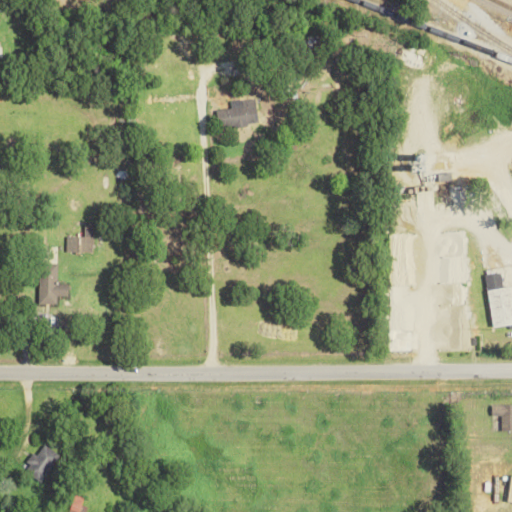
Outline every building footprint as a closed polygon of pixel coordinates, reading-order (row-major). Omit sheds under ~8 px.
[(231,108),(217,110),(219,128),(259,124),(256,98),(230,101),(231,108)] [(66,237),(66,252),(93,251),(92,225),(84,225),(84,237),(66,237)] [(464,231),(444,232),(446,256),(442,256),(443,282),(467,281),(464,231)] [(56,305),(57,296),(68,296),(69,284),(57,283),(57,267),(38,266),(37,304),(56,305)] [(492,329),(511,325),(511,286),(504,288),(501,272),(484,275),(492,329)] [(511,430),(511,404),(491,405),(491,416),(501,416),(502,431),(511,430)] [(24,469),(41,481),(59,455),(44,444),(37,455),(35,454),(24,469)]
